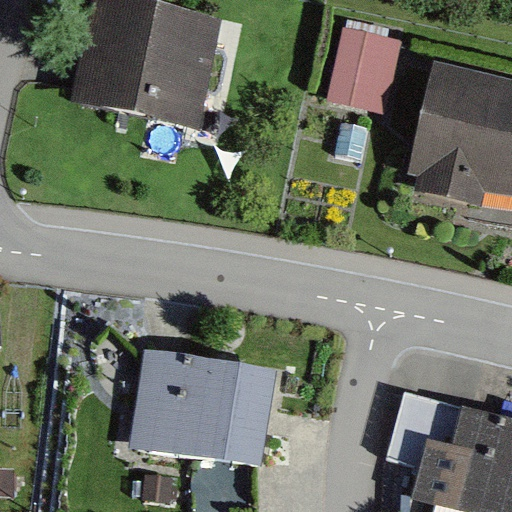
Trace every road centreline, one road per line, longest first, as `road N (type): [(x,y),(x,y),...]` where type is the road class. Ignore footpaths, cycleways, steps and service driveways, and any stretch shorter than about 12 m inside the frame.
road 1 (residential): [(0,247),(226,280),(379,317)]
road 2 (residential): [(350,511),(360,397),(379,317)]
road 3 (residential): [(379,317),(426,318),(511,338)]
